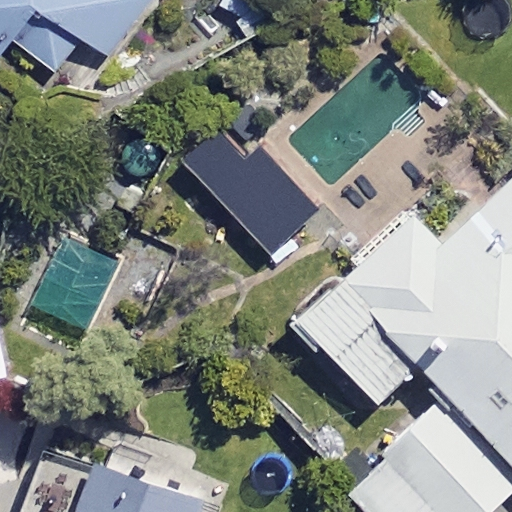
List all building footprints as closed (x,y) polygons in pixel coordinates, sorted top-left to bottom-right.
[(23,37),(68,73),(94,41),(118,60),(165,0),(0,0),(0,61),(2,63),(23,37)] [(305,231),(231,149),(201,175),(275,258),(305,231)] [(511,179),(452,234),(429,209),(305,321),(335,354),(343,347),(393,403),(439,361),(511,441),(511,179)] [(0,314),(0,387),(52,407),(77,345),(0,314)] [(498,511),(511,500),(511,467),(455,403),(361,487),(383,511),(498,511)] [(210,511),(215,501),(114,463),(94,511),(210,511)]
